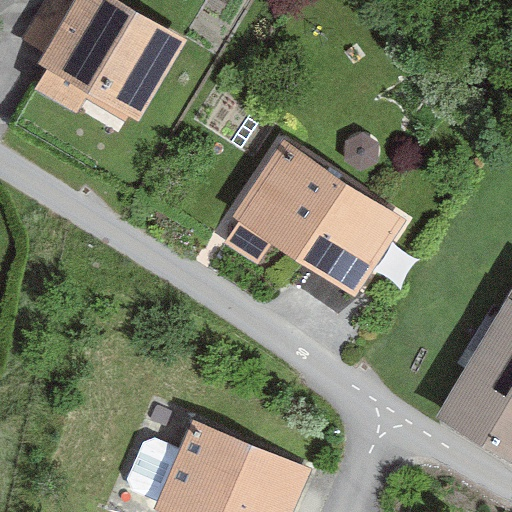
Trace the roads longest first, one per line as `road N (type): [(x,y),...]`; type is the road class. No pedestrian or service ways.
road 1 (residential): [(0,161),(388,411)]
road 2 (residential): [(388,411),(511,489)]
